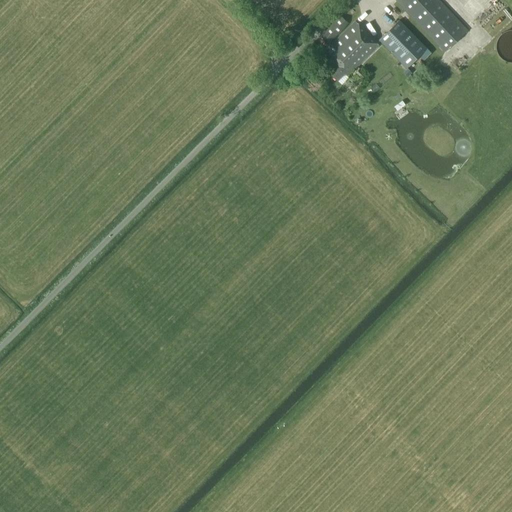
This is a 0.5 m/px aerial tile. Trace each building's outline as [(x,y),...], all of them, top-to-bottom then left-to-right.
[(468,30),(439,0),(395,0),(444,52),(468,30)] [(341,15),(322,35),(330,43),(349,23),(341,15)] [(399,20),(379,40),(406,69),(419,56),(423,60),(431,53),(399,20)] [(355,23),(321,56),(333,69),(329,73),(338,82),(345,75),(346,76),(354,69),(355,70),(379,47),(355,23)] [(507,55),(511,54),(511,31),(503,32),(504,48),(507,48),(507,55)] [(366,75),(360,68),(355,73),(361,79),(366,75)]
